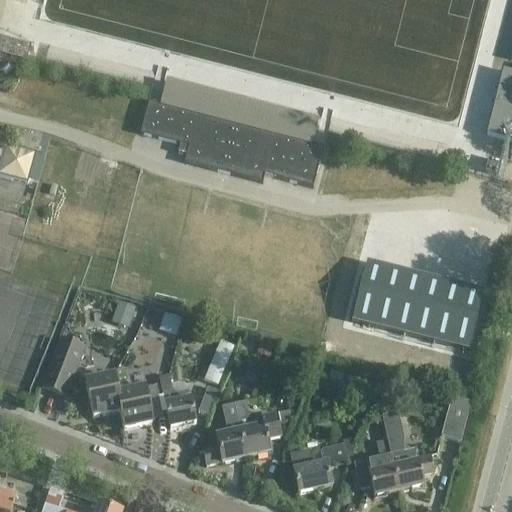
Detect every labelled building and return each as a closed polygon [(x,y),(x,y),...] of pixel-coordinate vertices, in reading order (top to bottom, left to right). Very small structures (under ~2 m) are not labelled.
[(16,60),(22,62),(24,52),(18,51),(16,60)] [(511,144),(511,143),(511,74),(503,72),(486,137),(511,144)] [(147,104),(139,136),(179,147),(177,155),(185,157),(183,165),(262,186),(264,178),(312,191),(323,150),(311,147),(311,146),(159,106),(159,107),(147,104)] [(36,184),(48,139),(20,132),(16,149),(4,146),(0,161),(0,178),(27,185),(28,182),(36,184)] [(497,178),(500,169),(501,164),(487,160),(483,174),(497,178)] [(467,353),(482,294),(365,265),(350,324),(467,353)] [(219,339),(203,381),(215,386),(231,344),(219,339)] [(64,400),(83,351),(60,342),(41,390),(64,400)] [(169,378),(159,380),(169,432),(195,426),(190,402),(188,402),(187,394),(173,397),(169,378)] [(116,397),(113,379),(84,385),(91,420),(119,415),(119,414),(116,397)] [(208,388),(198,413),(209,417),(219,393),(208,388)] [(119,414),(119,415),(122,433),(150,427),(149,419),(161,416),(156,389),(116,397),(119,414)] [(459,444),(470,405),(451,400),(440,438),(459,444)] [(239,435),(244,462),(269,456),(266,445),(279,442),(274,420),(261,423),(260,417),(246,420),(243,405),(233,407),(239,435)] [(220,467),(244,462),(239,435),(233,407),(223,410),(227,424),(224,425),(227,437),(215,440),(217,451),(202,454),(205,469),(220,466),(220,467)] [(396,441),(386,443),(392,471),(398,495),(423,489),(420,478),(433,475),(429,459),(416,463),(414,453),(399,456),(396,441)] [(386,443),(377,445),(380,460),(353,466),(359,493),(370,490),(373,501),(398,495),(392,471),(386,443)] [(327,472),(347,467),(343,447),(322,451),(325,466),(312,469),(309,454),(289,458),(293,474),(292,474),(297,498),(331,490),(327,472)] [(15,497),(0,492),(0,502),(12,507),(15,497)] [(0,511),(2,511),(10,511),(12,507),(0,502),(0,511)]
